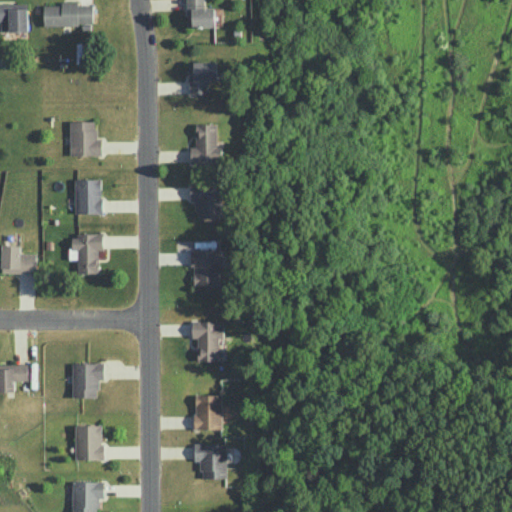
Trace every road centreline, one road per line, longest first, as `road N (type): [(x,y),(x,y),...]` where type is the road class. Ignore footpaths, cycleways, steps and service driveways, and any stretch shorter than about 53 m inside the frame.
road 1 (residential): [(150,511),(148,86),(140,0)]
road 2 (residential): [(0,323),(150,323)]
